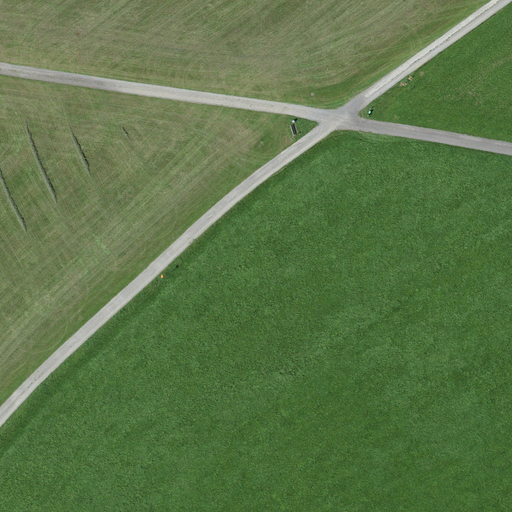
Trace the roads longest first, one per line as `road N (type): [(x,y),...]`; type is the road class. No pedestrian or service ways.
road 1 (track): [(504,0),(227,202),(0,419)]
road 2 (track): [(511,150),(0,70)]
